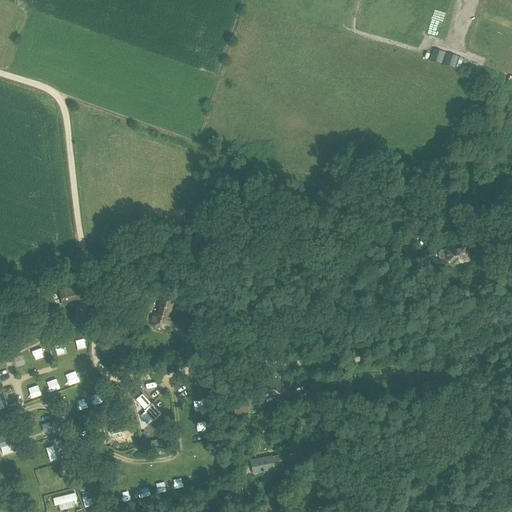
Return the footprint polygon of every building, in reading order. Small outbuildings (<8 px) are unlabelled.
[(432,165),(429,168),(424,175),(431,180),(436,173),(438,170),(432,165)] [(479,204),(481,189),(472,187),(470,203),(479,204)] [(111,245),(113,249),(118,246),(117,243),(113,237),(108,240),(111,245)] [(465,256),(464,249),(447,249),(447,251),(443,251),(441,253),(442,257),(443,258),(447,258),(447,259),(453,260),(454,262),(468,262),(468,256),(465,256)] [(145,272),(137,264),(127,275),(135,284),(145,272)] [(63,305),(84,300),(81,285),(59,290),(63,305)] [(161,295),(158,305),(160,306),(158,314),(153,312),(150,324),(166,328),(169,317),(167,317),(168,311),(170,311),(174,299),(161,295)] [(218,316),(206,316),(206,328),(218,329),(218,316)] [(33,326),(8,339),(15,351),(40,337),(33,326)] [(77,376),(86,374),(82,364),(74,367),(77,376)] [(0,397),(2,403),(9,401),(6,392),(0,394),(0,397)] [(136,400),(146,411),(153,420),(160,414),(142,394),(136,400)] [(257,394),(246,397),(231,402),(235,414),(250,410),(251,412),(261,409),(257,394)] [(311,404),(311,414),(322,414),(322,403),(311,404)] [(46,424),(49,432),(58,429),(55,421),(46,424)] [(59,436),(52,439),(58,453),(65,450),(59,436)] [(154,447),(152,440),(145,442),(147,449),(154,447)] [(253,472),(273,469),(289,466),(286,453),(271,457),(251,460),(253,472)] [(67,469),(64,459),(49,463),(52,473),(67,469)] [(61,487),(62,495),(85,492),(84,484),(61,487)]
